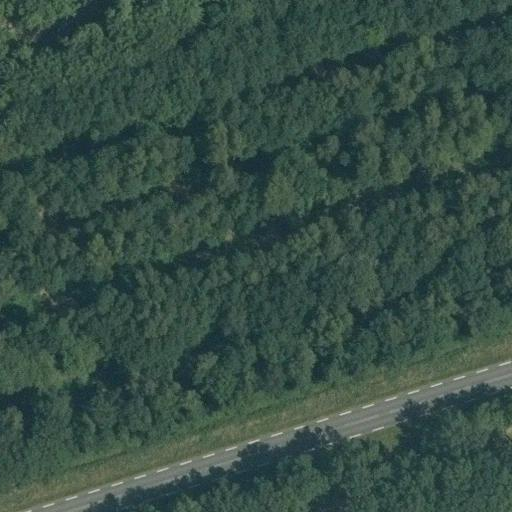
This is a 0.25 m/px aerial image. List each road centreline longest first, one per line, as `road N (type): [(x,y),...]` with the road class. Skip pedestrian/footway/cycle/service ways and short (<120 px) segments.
road 1 (track): [(0,429),(511,271)]
road 2 (primary): [(68,511),(511,374)]
